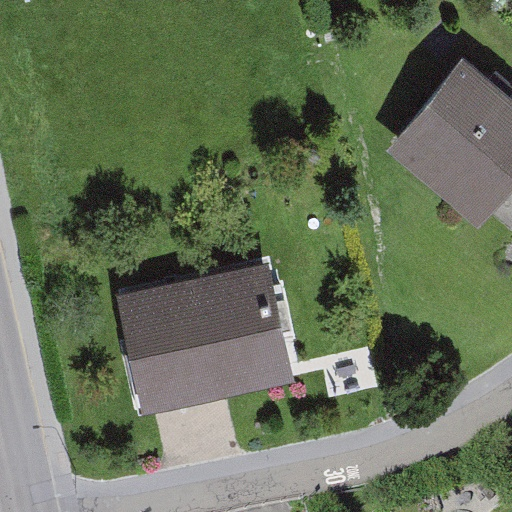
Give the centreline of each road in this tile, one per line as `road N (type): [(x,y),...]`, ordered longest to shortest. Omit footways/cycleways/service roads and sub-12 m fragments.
road 1 (residential): [(119,511),(381,459),(435,442),(511,393)]
road 2 (secondary): [(29,511),(0,374)]
